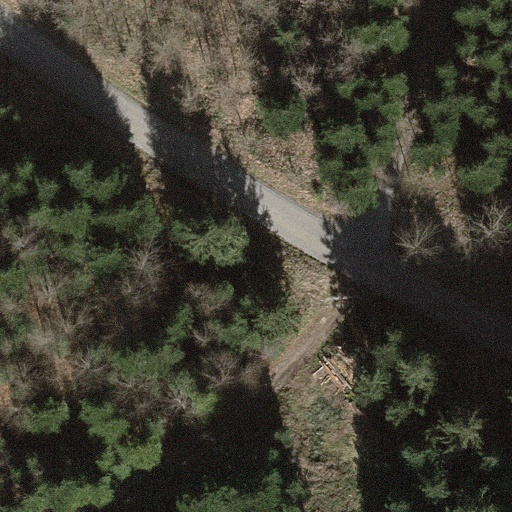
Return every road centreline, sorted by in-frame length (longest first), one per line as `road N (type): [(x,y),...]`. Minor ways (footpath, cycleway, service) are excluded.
road 1 (track): [(450,0),(363,261),(339,320),(293,391),(211,461),(97,511)]
road 2 (track): [(0,28),(218,178),(511,341)]
